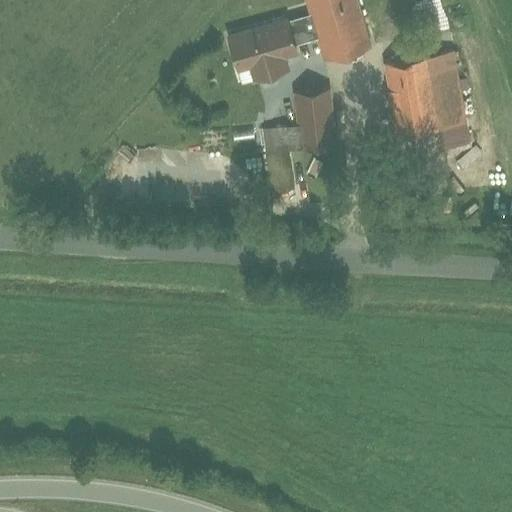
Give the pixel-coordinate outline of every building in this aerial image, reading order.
[(361,0),(312,0),(315,9),(322,33),(327,53),(372,40),(361,0)] [(315,9),(296,15),(302,39),(322,33),(315,9)] [(294,13),(231,30),(241,67),(254,63),(258,74),(294,64),(291,53),(304,49),(294,13)] [(453,50),(391,60),(404,146),(466,136),(453,50)] [(335,85),(297,89),(301,124),(304,144),(341,140),(335,85)] [(301,124),(263,129),(265,149),(304,144),(301,124)] [(217,152),(147,152),(147,180),(216,180),(217,152)]
